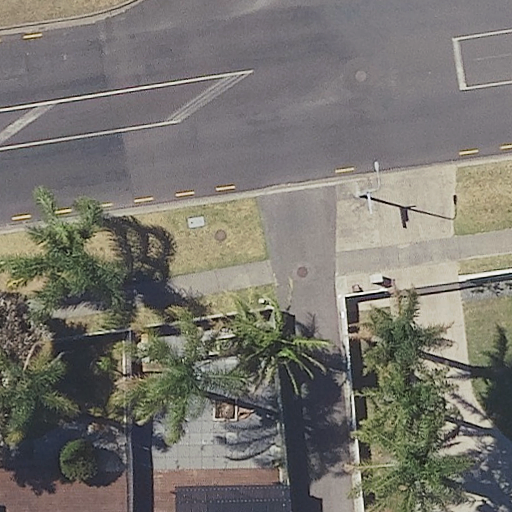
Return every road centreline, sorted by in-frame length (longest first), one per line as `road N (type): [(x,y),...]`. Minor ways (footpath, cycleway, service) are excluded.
road 1 (residential): [(0,129),(189,98),(354,54)]
road 2 (residential): [(354,54),(511,27)]
